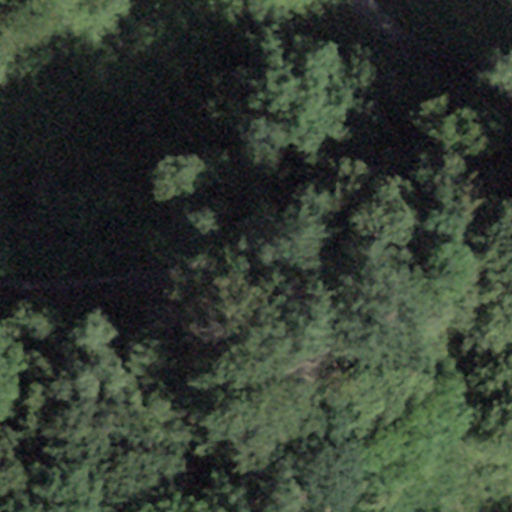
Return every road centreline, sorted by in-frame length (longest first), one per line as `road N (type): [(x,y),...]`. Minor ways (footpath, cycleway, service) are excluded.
road 1 (track): [(312,511),(341,386),(325,320),(300,292),(264,275),(226,272),(0,289)]
road 2 (track): [(365,0),(391,30),(452,69),(511,92)]
